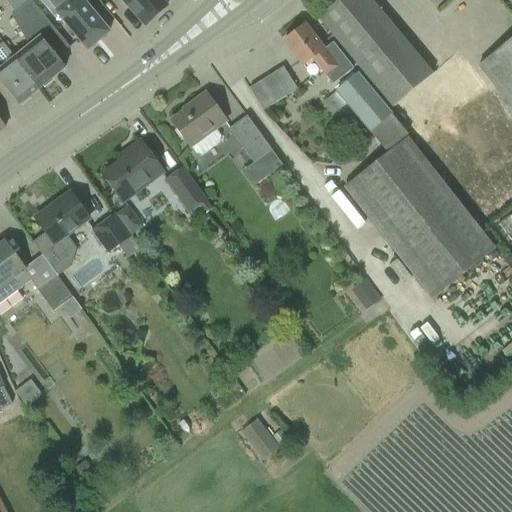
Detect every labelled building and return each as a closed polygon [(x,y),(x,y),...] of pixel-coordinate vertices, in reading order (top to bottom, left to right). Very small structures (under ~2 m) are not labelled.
[(38,0),(47,10),(51,8),(87,51),(109,33),(80,0),(38,0)] [(145,27),(166,8),(159,0),(120,0),(131,12),(145,27)] [(369,0),(340,0),(318,19),(392,108),(431,75),(369,0)] [(14,59),(39,90),(62,71),(56,63),(67,55),(28,7),(8,22),(25,50),(14,59)] [(284,42),(296,58),(303,67),(311,61),(324,77),(332,86),(353,69),(333,43),(324,51),(304,26),(284,42)] [(511,39),(478,67),(511,109),(511,39)] [(39,90),(14,59),(1,44),(0,44),(0,84),(18,107),(39,90)] [(432,75),(392,109),(420,141),(484,86),(470,69),(457,54),(432,75)] [(263,112),(280,101),(297,91),(282,68),(249,90),(263,112)] [(336,93),(368,134),(384,153),(406,135),(358,75),(336,93)] [(218,139),(213,132),(226,123),(205,95),(193,104),(194,106),(171,123),(183,139),(190,149),(189,149),(194,156),(200,157),(217,145),(218,139)] [(253,164),(271,151),(246,117),(228,130),(253,164)] [(431,299),(446,287),(494,250),(420,155),(407,140),(344,189),(431,299)] [(163,175),(140,143),(125,153),(128,158),(102,176),(123,204),(163,175)] [(182,171),(166,182),(190,215),(199,208),(206,203),(182,171)] [(32,244),(56,277),(71,267),(76,250),(67,237),(89,221),(81,211),(69,195),(35,220),(45,234),(32,244)] [(206,203),(199,208),(204,215),(211,210),(206,203)] [(107,255),(118,247),(126,259),(137,251),(113,218),(92,233),(107,255)] [(0,305),(17,293),(29,284),(22,275),(25,272),(15,259),(4,243),(0,245),(0,305)] [(52,314),(60,309),(68,319),(80,311),(72,300),(54,277),(35,290),(52,314)] [(365,281),(351,291),(365,311),(379,301),(365,281)] [(495,320),(511,306),(511,292),(488,311),(495,320)] [(0,411),(11,405),(3,388),(0,380),(0,411)] [(32,411),(48,401),(38,385),(22,396),(32,411)] [(240,432),(261,461),(278,449),(278,448),(271,438),(257,419),(240,432)] [(280,432),(271,438),(278,448),(287,441),(280,432)] [(85,462),(71,472),(83,488),(97,478),(85,462)]
